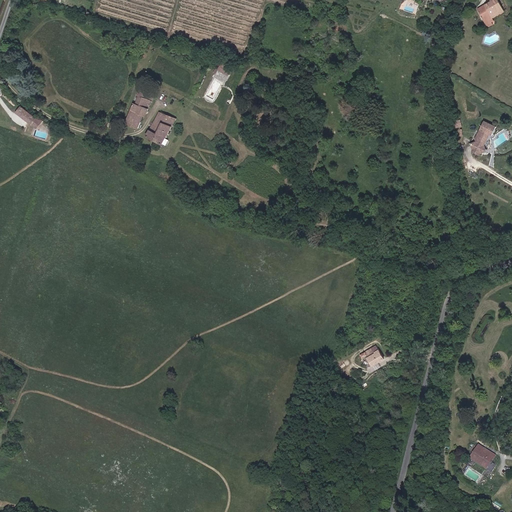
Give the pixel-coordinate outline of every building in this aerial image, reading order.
[(506,11),(499,0),(491,0),(478,8),(488,27),(496,22),(494,18),(506,11)] [(155,94),(140,88),(137,94),(139,95),(136,104),(134,103),(126,123),(138,128),(144,115),(146,116),(155,94)] [(36,117),(21,106),(17,112),(32,123),(36,117)] [(164,143),(176,118),(160,110),(147,135),(164,143)] [(493,134),(497,126),(485,120),(476,139),(478,140),(478,141),(473,143),(475,147),(476,148),(475,150),(481,153),(482,151),(483,151),(486,150),(487,148),(486,145),(485,144),(485,143),(486,143),(490,133),(493,134)] [(374,367),(386,360),(377,346),(366,352),(374,367)] [(480,444),(472,457),(487,467),(496,454),(480,444)]
